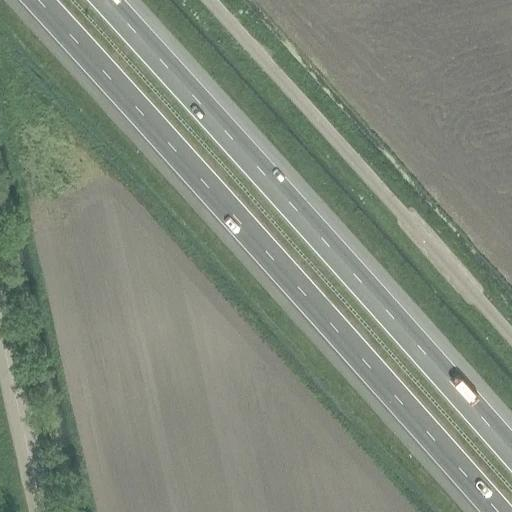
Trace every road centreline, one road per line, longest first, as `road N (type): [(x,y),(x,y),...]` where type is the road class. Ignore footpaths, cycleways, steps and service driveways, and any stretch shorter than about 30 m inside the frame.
road 1 (motorway): [(25,0),(490,511)]
road 2 (motorway): [(511,446),(113,0)]
road 3 (unclassified): [(511,337),(206,0)]
road 4 (unclassified): [(37,511),(0,347)]
